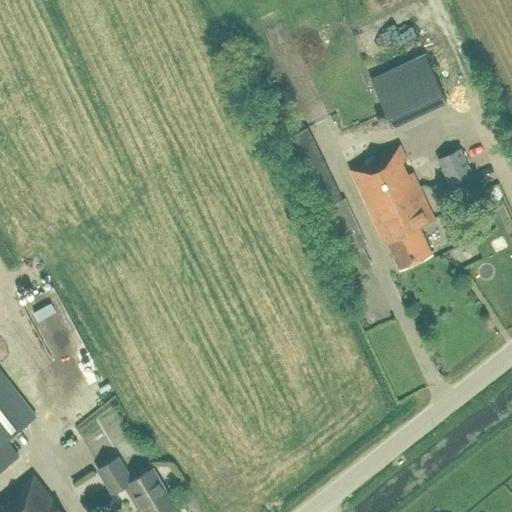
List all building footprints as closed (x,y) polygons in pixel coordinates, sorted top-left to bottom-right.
[(373,26),(353,34),(366,63),(385,54),(373,26)] [(425,52),(369,79),(392,127),(446,101),(425,52)] [(340,198),(306,127),(283,138),(317,210),(310,213),(341,278),(369,265),(359,243),(365,240),(343,196),(340,198)] [(431,252),(419,225),(434,218),(399,143),(349,167),(384,241),(386,240),(398,267),(431,252)] [(459,201),(482,191),(461,147),(437,158),(459,201)] [(411,166),(424,183),(436,175),(422,157),(411,166)] [(12,384),(0,368),(0,468),(8,462),(18,455),(4,438),(35,414),(25,400),(42,386),(29,370),(12,384)] [(160,511),(175,503),(152,466),(132,478),(116,455),(97,468),(113,492),(124,484),(140,509),(142,508),(145,511),(160,511)] [(0,511),(61,511),(33,476),(0,500),(0,511)]
